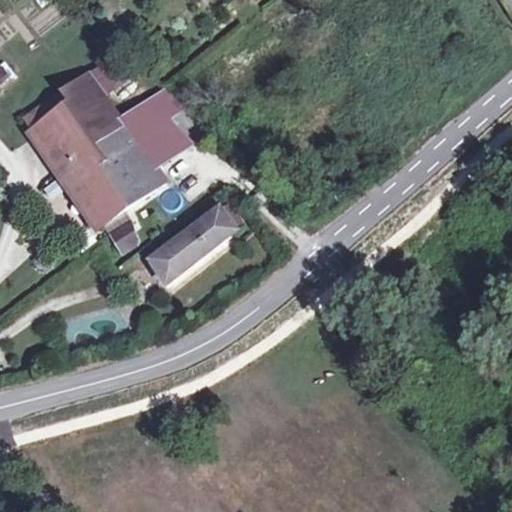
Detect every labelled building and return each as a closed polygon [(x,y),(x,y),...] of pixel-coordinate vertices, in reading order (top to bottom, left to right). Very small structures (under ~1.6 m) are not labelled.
[(59,96),(37,113),(46,126),(33,135),(46,153),(110,109),(104,100),(135,78),(120,57),(89,79),(61,98),(59,96)] [(2,69),(0,70),(0,86),(10,80),(2,69)] [(121,123),(110,109),(46,153),(59,172),(62,177),(100,230),(125,212),(164,185),(153,170),(188,147),(165,121),(182,110),(166,92),(121,123)] [(46,126),(37,113),(24,122),(33,135),(46,126)] [(238,235),(228,222),(219,211),(218,212),(208,201),(145,251),(152,261),(150,263),(168,290),(238,235)] [(237,216),(228,222),(238,235),(247,228),(237,216)] [(131,225),(113,238),(124,256),(140,246),(131,225)]
